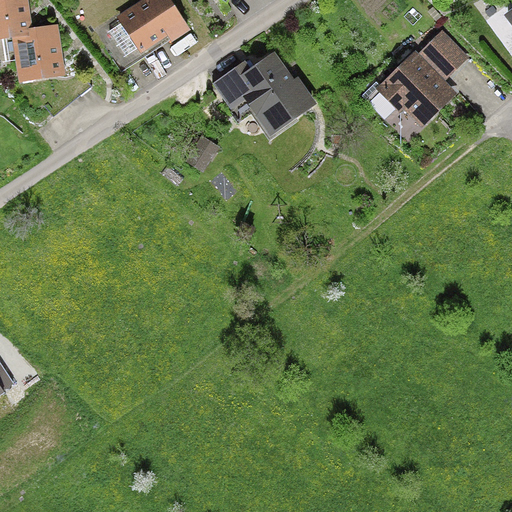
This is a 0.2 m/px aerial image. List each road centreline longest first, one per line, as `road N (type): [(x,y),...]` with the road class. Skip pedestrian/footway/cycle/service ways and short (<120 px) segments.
road 1 (residential): [(300,0),(0,198)]
road 2 (track): [(511,117),(271,304)]
